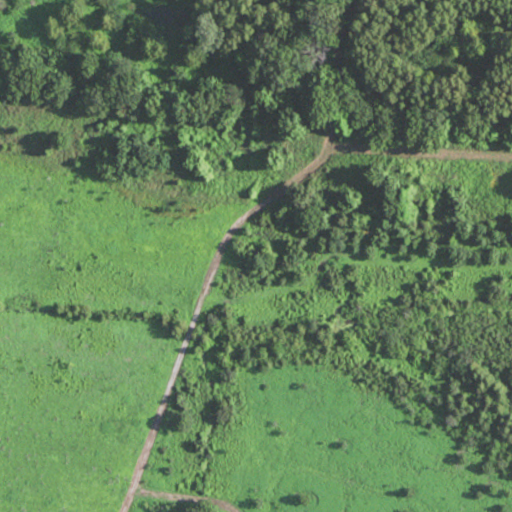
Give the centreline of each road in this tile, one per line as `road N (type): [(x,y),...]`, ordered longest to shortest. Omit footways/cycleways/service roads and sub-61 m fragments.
road 1 (residential): [(113,511),(190,328),(255,220),(320,145),(511,152)]
road 2 (residential): [(320,145),(0,97)]
road 3 (residential): [(339,0),(331,112),(320,145)]
